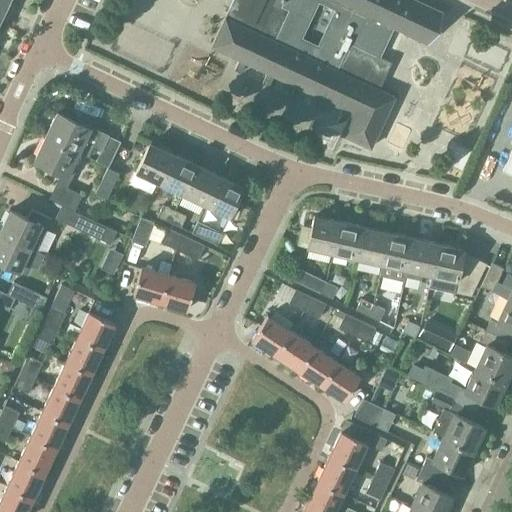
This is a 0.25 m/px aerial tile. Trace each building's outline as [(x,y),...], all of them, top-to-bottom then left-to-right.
[(4,0),(0,0),(0,20),(9,2),(4,0)] [(232,0),(211,47),(239,60),(234,71),(240,74),(245,63),(267,73),(262,84),(268,87),(273,76),(295,86),(290,97),(296,100),(301,89),(323,99),(318,110),(324,113),(329,102),(352,113),(342,135),(370,148),(394,97),(378,90),(382,81),(379,80),(382,72),(385,74),(390,63),(378,58),(393,26),(410,34),(424,5),(413,0),(232,0)] [(56,113),(45,137),(79,153),(88,158),(93,147),(101,150),(107,137),(56,113)] [(101,150),(96,161),(108,167),(120,141),(108,136),(107,137),(101,150)] [(79,153),(45,137),(33,161),(71,179),(78,166),(73,164),(79,153)] [(511,140),(510,144),(511,145),(511,149),(511,150),(502,171),(511,175),(511,140)] [(453,142),(443,163),(461,171),(471,151),(453,142)] [(160,184),(173,155),(150,144),(136,173),(160,184)] [(173,155),(160,184),(182,194),(196,165),(173,155)] [(196,165),(182,194),(205,205),(219,176),(196,165)] [(119,174),(108,169),(95,194),(107,200),(119,174)] [(243,187),(219,176),(205,205),(236,220),(243,205),(236,202),(243,187)] [(49,199),(62,205),(75,212),(82,195),(57,183),(49,199)] [(75,212),(62,205),(56,219),(111,245),(117,231),(84,216),(75,212)] [(169,222),(174,211),(163,205),(157,217),(169,222)] [(31,209),(27,219),(9,211),(0,228),(0,233),(29,247),(36,250),(51,218),(31,209)] [(174,211),(169,222),(181,228),(187,217),(174,211)] [(314,216),(307,248),(333,253),(340,222),(314,216)] [(140,217),(131,240),(144,245),(153,222),(140,217)] [(198,222),(192,234),(217,245),(223,234),(198,222)] [(364,228),(340,222),(333,253),(357,259),(364,228)] [(175,249),(182,235),(167,228),(161,242),(175,249)] [(364,228),(357,259),(382,265),(389,233),(364,228)] [(29,247),(0,233),(0,262),(25,274),(30,264),(23,261),(29,247)] [(389,233),(382,265),(380,274),(383,277),(391,279),(393,277),(399,279),(401,281),(404,282),(407,270),(414,239),(389,233)] [(182,235),(175,249),(198,260),(205,246),(182,235)] [(414,239),(407,270),(405,277),(421,281),(422,274),(431,276),(439,244),(414,239)] [(439,244),(431,276),(429,288),(454,293),(464,250),(439,244)] [(160,261),(157,271),(141,266),(133,293),(160,301),(168,274),(171,264),(160,261)] [(492,263),(481,286),(493,292),(497,283),(504,269),(492,263)] [(320,293),(325,282),(300,270),(295,281),(320,293)] [(194,282),(168,274),(160,301),(186,309),(194,282)] [(14,282),(8,295),(15,298),(41,310),(46,298),(14,282)] [(338,288),(325,282),(320,293),(332,299),(338,288)] [(511,288),(511,289),(497,283),(493,292),(507,299),(511,301),(511,288)] [(304,312),(311,297),(295,290),(288,305),(304,312)] [(15,298),(8,295),(0,291),(0,306),(9,311),(15,298)] [(326,304),(311,297),(304,312),(319,319),(326,304)] [(367,315),(373,304),(362,299),(356,310),(367,315)] [(491,320),(485,331),(508,342),(511,332),(511,301),(507,299),(496,322),(491,320)] [(457,300),(446,331),(456,335),(467,303),(457,300)] [(385,310),(373,304),(367,315),(379,321),(385,310)] [(44,321),(59,328),(66,313),(51,306),(44,321)] [(88,311),(81,327),(70,322),(66,331),(77,336),(102,348),(114,323),(88,311)] [(354,336),(361,321),(345,314),(339,328),(354,336)] [(275,355),(291,331),(267,315),(252,339),(275,355)] [(59,328),(44,321),(37,337),(52,344),(59,328)] [(376,328),(361,321),(354,336),(369,343),(376,328)] [(414,338),(420,327),(408,321),(403,333),(414,338)] [(455,336),(441,330),(434,344),(448,350),(455,336)] [(314,346),(291,331),(275,355),(298,370),(314,346)] [(508,342),(485,331),(480,342),(486,345),(475,368),(505,382),(511,366),(511,356),(503,352),(508,342)] [(77,336),(65,361),(91,373),(102,348),(77,336)] [(314,346),(298,370),(321,385),(336,361),(314,346)] [(28,356),(21,370),(36,378),(43,363),(28,356)] [(456,380),(463,364),(453,360),(447,376),(456,380)] [(91,373),(65,361),(53,386),(79,398),(91,373)] [(336,361),(321,385),(344,400),(360,376),(336,361)] [(386,367),(378,385),(392,391),(400,373),(386,367)] [(424,372),(413,367),(408,377),(419,382),(424,372)] [(441,378),(435,390),(454,399),(453,400),(476,411),(481,399),(494,405),(505,382),(475,368),(464,391),(459,388),(460,386),(441,378)] [(36,378),(21,370),(14,386),(28,394),(36,378)] [(53,386),(42,410),(68,422),(79,398),(53,386)] [(430,402),(448,410),(448,411),(443,409),(432,432),(443,437),(473,451),(484,428),(471,422),(476,411),(453,400),(454,399),(435,390),(430,402)] [(376,427),(384,409),(364,399),(354,416),(376,427)] [(5,406),(0,415),(0,421),(13,427),(20,413),(5,406)] [(42,410),(30,435),(56,447),(68,422),(42,410)] [(13,427),(0,421),(0,440),(5,443),(13,427)] [(341,431),(329,456),(354,468),(366,444),(381,451),(387,439),(357,425),(352,436),(341,431)] [(30,435),(18,460),(44,472),(56,447),(30,435)] [(427,458),(422,469),(444,479),(449,468),(462,474),(473,451),(443,437),(432,460),(427,458)] [(329,456),(317,481),(342,493),(354,468),(329,456)] [(44,472),(18,460),(7,485),(33,497),(44,472)] [(373,477),(387,484),(394,469),(381,462),(373,477)] [(414,479),(419,468),(407,463),(402,474),(414,479)] [(421,483),(410,506),(422,511),(444,511),(451,497),(439,491),(444,479),(422,469),(416,480),(421,483)] [(387,484),(373,477),(366,493),(380,500),(387,484)] [(333,511),(342,493),(317,481),(305,506),(318,511),(333,511)] [(25,511),(33,497),(7,485),(0,499),(0,511),(25,511)]
